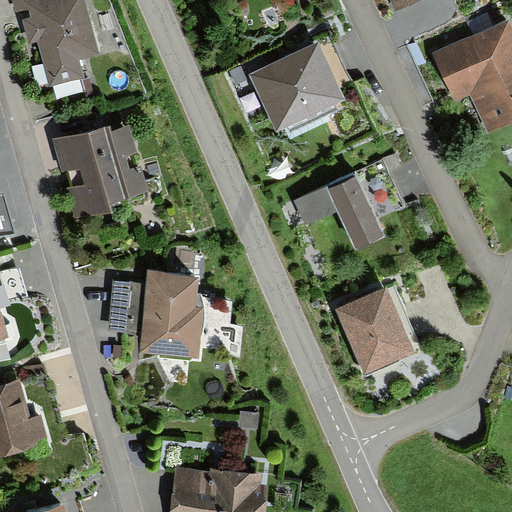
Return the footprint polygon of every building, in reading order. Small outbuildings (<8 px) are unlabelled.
[(15,0),(18,9),(29,6),(31,11),(22,13),(27,33),(30,42),(38,40),(50,83),(57,108),(88,100),(81,73),(84,72),(79,52),(99,47),(86,0),(15,0)] [(511,18),(509,13),(434,48),(458,99),(471,93),(487,126),(511,113),(511,18)] [(344,91),(318,34),(250,66),(276,122),(344,91)] [(415,41),(408,45),(417,63),(425,59),(415,41)] [(110,118),(54,134),(76,211),(114,200),(112,193),(149,182),(143,158),(132,161),(128,145),(139,142),(132,119),(112,124),(110,118)] [(356,166),(294,195),(305,218),(338,203),(355,240),(385,226),(360,175),(356,166)] [(196,268),(148,263),(147,278),(117,275),(111,325),(141,328),(139,344),(199,350),(199,344),(240,348),(242,324),(225,322),(228,299),(207,297),(207,302),(192,301),(196,268)] [(1,274),(10,300),(32,292),(23,267),(1,274)] [(386,281),(337,301),(365,367),(414,346),(386,281)] [(31,296),(5,302),(15,346),(42,340),(31,296)] [(0,380),(0,448),(39,439),(37,433),(45,431),(39,410),(29,413),(19,375),(0,380)] [(242,409),(240,422),(256,424),(258,411),(242,409)] [(211,469),(176,466),(172,511),(266,511),(269,479),(264,479),(265,467),(211,463),(211,469)] [(26,510),(16,511),(67,511),(64,499),(26,510)]
